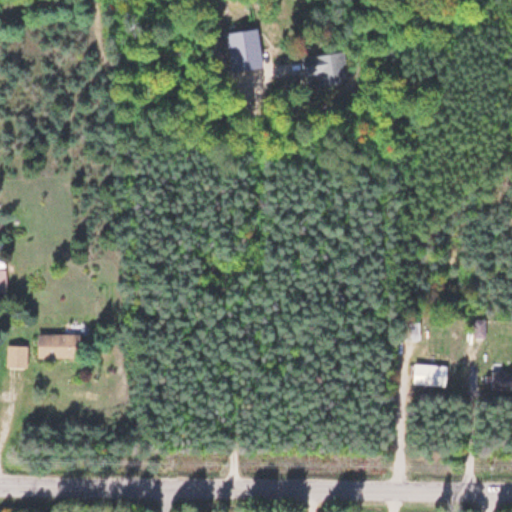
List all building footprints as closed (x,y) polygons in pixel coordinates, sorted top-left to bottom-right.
[(259,66),(253,28),(221,33),(226,71),(259,66)] [(316,85),(345,82),(341,51),(297,57),(299,75),(315,73),(316,85)] [(472,335),(483,335),(483,319),(472,319),(472,335)] [(419,321),(399,321),(399,340),(419,340),(419,321)] [(33,358),(76,358),(76,333),(33,333),(33,358)] [(4,367),(25,367),(25,345),(4,345),(4,367)] [(446,364),(411,362),(410,384),(446,386),(446,364)] [(488,389),(511,389),(511,371),(488,371),(488,389)]
